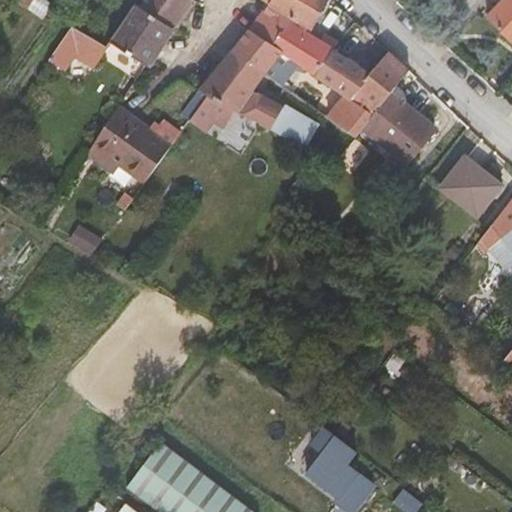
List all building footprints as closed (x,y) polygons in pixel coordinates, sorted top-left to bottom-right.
[(36,0),(15,0),(30,9),(36,0)] [(177,27),(194,0),(148,0),(144,7),(177,27)] [(320,29),(330,0),(273,0),(275,1),(252,30),(285,50),(351,96),(376,114),(395,92),(401,85),(412,71),(391,52),(375,73),(314,36),(317,28),(320,29)] [(511,0),(505,0),(498,8),(490,18),(511,39),(511,0)] [(144,7),(138,4),(114,39),(154,65),(178,28),(177,27),(144,7)] [(55,32),(43,23),(29,41),(41,51),(55,32)] [(98,69),(108,40),(67,26),(53,64),(71,70),(74,60),(98,69)] [(236,50),(268,72),(273,76),(280,66),(276,63),(285,50),(252,30),(236,50)] [(231,116),(236,108),(262,123),(286,136),(295,118),(284,111),(286,107),(255,91),(268,72),(236,50),(203,90),(213,96),(229,105),(223,112),(231,116)] [(178,77),(160,102),(189,122),(206,98),(178,77)] [(401,85),(395,92),(407,103),(413,96),(401,85)] [(308,91),(304,97),(312,103),(317,97),(308,91)] [(395,92),(376,114),(367,125),(410,164),(438,129),(407,103),(395,92)] [(376,114),(351,96),(342,108),(367,125),(376,114)] [(174,147),(154,131),(121,106),(96,144),(147,183),(174,147)] [(335,118),(359,135),(367,125),(342,108),(335,118)] [(333,117),(309,149),(335,163),(359,135),(335,118),(333,117)] [(159,124),(154,131),(174,147),(185,132),(172,122),(166,130),(159,124)] [(468,157),(443,188),(480,216),(504,185),(468,157)] [(511,233),(493,248),(511,270),(511,233)] [(500,353),(508,360),(511,355),(511,343),(509,341),(500,353)] [(352,462),(361,449),(318,419),(287,464),(355,511),(357,511),(379,481),(352,462)] [(254,511),(157,438),(123,483),(162,511),(254,511)] [(119,511),(141,511),(127,501),(119,511)]
